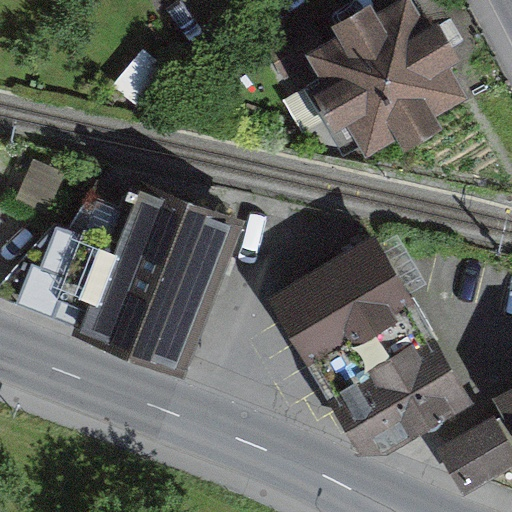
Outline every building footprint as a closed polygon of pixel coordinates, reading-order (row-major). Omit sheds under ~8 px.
[(297,58),(344,145),(448,88),(400,1),(297,58)] [(0,211),(8,211),(14,189),(0,179),(0,177),(5,156),(0,154),(0,211)] [(86,314),(190,352),(239,218),(136,180),(86,314)] [(266,300),(369,464),(474,404),(372,235),(266,300)] [(511,388),(493,399),(511,430),(511,388)] [(511,468),(511,444),(495,414),(438,447),(465,495),(511,468)]
